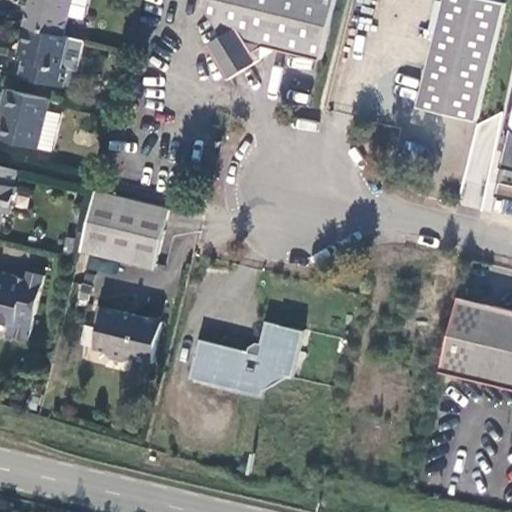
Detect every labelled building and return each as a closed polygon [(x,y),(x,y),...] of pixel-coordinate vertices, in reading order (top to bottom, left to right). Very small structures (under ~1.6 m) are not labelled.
[(73,0),(30,0),(25,25),(29,26),(65,35),(73,0)] [(337,0),(208,0),(207,6),(226,35),(212,45),(230,77),(261,61),(255,48),(262,44),(324,58),(337,0)] [(506,2),(496,0),(444,0),(419,106),(478,120),(506,2)] [(65,35),(29,26),(22,58),(25,59),(21,76),(65,86),(69,68),(79,71),(86,40),(65,35)] [(51,99),(9,89),(0,122),(5,123),(2,139),(56,152),(65,114),(49,110),(51,99)] [(511,109),(499,169),(503,172),(511,173),(511,109)] [(0,226),(1,227),(4,211),(12,213),(18,186),(14,185),(18,169),(0,165),(0,226)] [(171,207),(97,189),(81,249),(156,268),(171,207)] [(0,276),(0,323),(16,328),(17,321),(34,325),(45,278),(28,274),(26,281),(0,275),(0,276)] [(460,294),(401,280),(383,362),(441,376),(442,372),(459,299),(460,294)] [(511,311),(459,299),(442,372),(511,388),(511,311)] [(162,321),(101,306),(97,321),(102,326),(97,348),(117,353),(125,359),(145,364),(153,361),(162,321)] [(249,352),(201,340),(192,376),(265,394),(266,390),(290,377),(294,377),(305,331),(267,322),(262,342),(258,342),(250,349),(249,352)]
